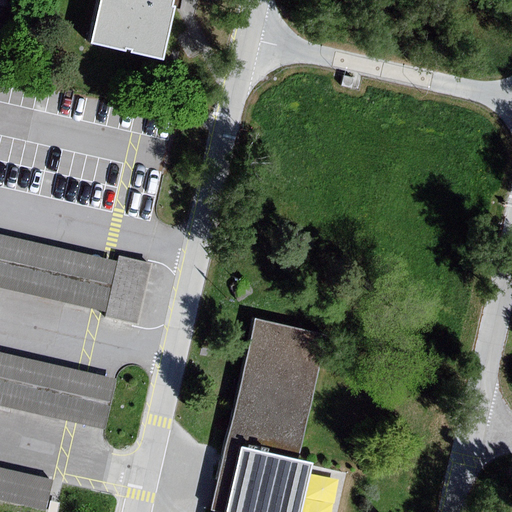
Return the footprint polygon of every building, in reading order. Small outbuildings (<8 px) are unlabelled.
[(0,0),(0,5),(10,9),(12,0),(0,0)] [(169,0),(93,0),(84,42),(157,58),(169,0)] [(108,259),(0,234),(0,287),(97,310),(104,311),(115,260),(108,259)] [(117,254),(115,260),(104,311),(103,316),(137,324),(150,262),(117,254)] [(322,335),(251,319),(208,509),(220,511),(295,511),(307,461),(294,458),(322,335)] [(82,371),(0,352),(0,406),(72,422),(101,429),(113,378),(82,371)] [(51,480),(0,467),(0,501),(43,511),(51,480)]
